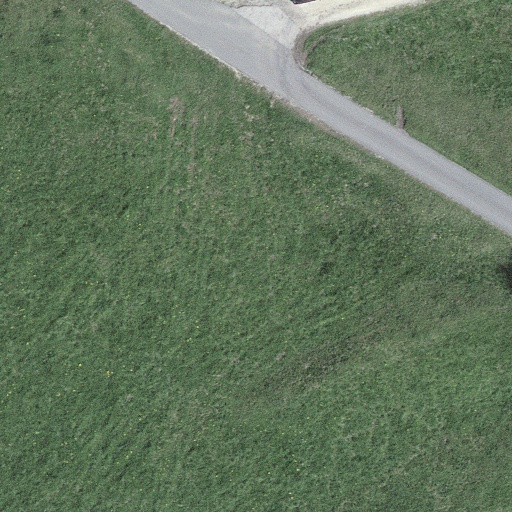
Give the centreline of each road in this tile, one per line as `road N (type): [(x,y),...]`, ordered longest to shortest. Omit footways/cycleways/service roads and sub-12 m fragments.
road 1 (residential): [(154,0),(511,231)]
road 2 (track): [(225,47),(423,0)]
